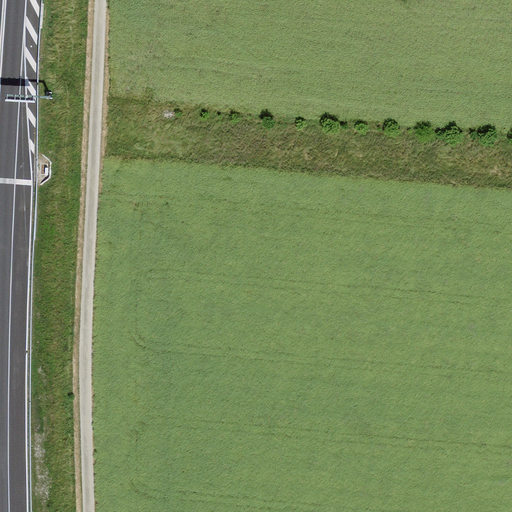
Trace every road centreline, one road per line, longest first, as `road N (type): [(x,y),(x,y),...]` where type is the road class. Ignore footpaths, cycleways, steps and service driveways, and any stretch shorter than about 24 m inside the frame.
road 1 (track): [(90,511),(85,346),(100,0)]
road 2 (motorway): [(0,283),(16,0)]
